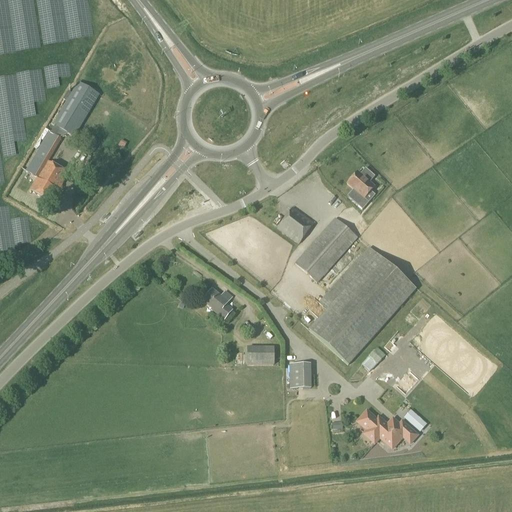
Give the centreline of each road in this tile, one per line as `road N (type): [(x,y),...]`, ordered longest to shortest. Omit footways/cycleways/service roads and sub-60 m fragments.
road 1 (unclassified): [(0,385),(154,244),(270,188)]
road 2 (unclassified): [(270,188),(328,138),(511,25)]
road 3 (primary): [(0,359),(153,194)]
road 4 (primary): [(308,79),(487,0)]
